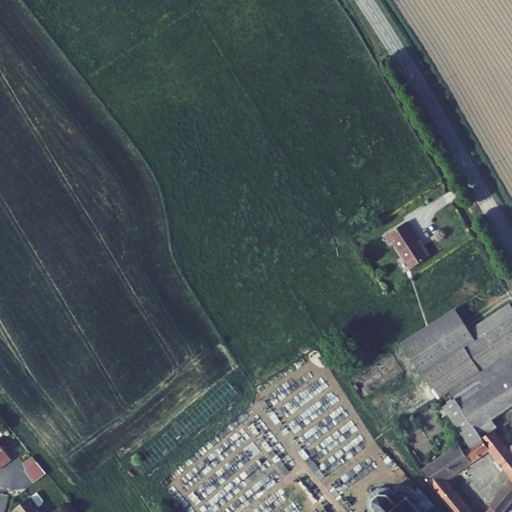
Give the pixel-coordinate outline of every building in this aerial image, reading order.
[(421,245),(406,220),(385,232),(389,240),(392,238),(409,266),(429,255),(423,244),(421,245)] [(410,333),(425,360),(479,328),(476,324),(463,302),(410,333)] [(479,328),(511,308),(511,305),(511,304),(476,324),(479,328)] [(511,308),(479,328),(482,335),(511,317),(511,308)] [(511,317),(482,335),(479,328),(425,360),(442,389),(511,348),(511,317)] [(468,430),(480,422),(511,402),(511,351),(445,391),(454,405),(468,430)] [(225,379),(192,407),(206,424),(240,397),(225,379)] [(468,430),(454,405),(449,408),(463,433),(468,430)] [(170,448),(192,430),(181,417),(159,435),(170,448)] [(480,422),(468,430),(463,433),(467,440),(485,429),(480,422)] [(468,511),(440,475),(484,446),(507,475),(492,493),(500,500),(511,485),(511,464),(511,463),(511,430),(498,449),(485,429),(467,440),(459,445),(455,439),(417,463),(438,494),(452,511),(490,511),(493,508),(486,501),(475,511),(468,511)] [(21,473),(32,464),(23,452),(11,461),(21,473)] [(425,495),(414,483),(411,492),(419,500),(425,495)] [(426,511),(433,505),(425,495),(419,500),(411,492),(405,486),(403,488),(401,486),(393,485),(386,492),(382,489),(371,488),(363,495),(363,505),(367,510),(364,511),(426,511)] [(18,511),(29,504),(16,487),(0,500),(5,506),(3,507),(6,511),(4,511),(18,511)] [(486,501),(493,508),(500,500),(492,493),(485,501),(486,501)]
